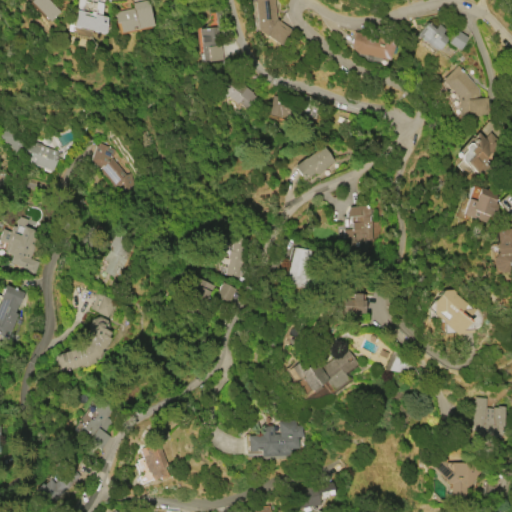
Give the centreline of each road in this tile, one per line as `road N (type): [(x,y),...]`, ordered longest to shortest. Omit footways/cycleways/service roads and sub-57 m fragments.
road 1 (residential): [(87,511),(114,444),(212,372),(297,201),(406,143)]
road 2 (residential): [(406,143),(426,114),(425,96),(307,41),(290,22),(290,0),(352,21),(459,5),(511,54)]
road 3 (residential): [(0,494),(33,467),(28,392),(53,254),(76,222),(67,197),(0,184)]
road 4 (residential): [(406,143),(406,120),(252,65),(236,0)]
road 5 (residential): [(98,499),(244,506),(339,465)]
road 6 (residential): [(385,320),(384,304),(408,251),(394,186),(406,143)]
road 7 (residential): [(385,320),(419,361),(446,434)]
